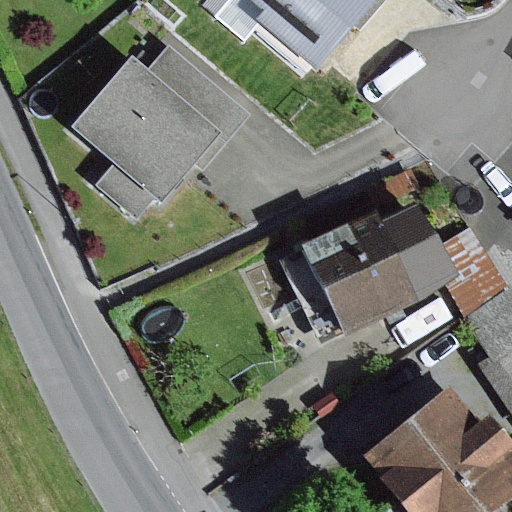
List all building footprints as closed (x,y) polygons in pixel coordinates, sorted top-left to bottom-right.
[(388,0),(247,0),(263,13),(256,21),(316,71),(354,29),(359,35),(388,0)] [(132,59),(72,129),(115,166),(96,186),(137,222),(153,201),(162,208),(193,168),(201,175),(252,116),(167,46),(147,72),(132,59)] [(376,213),(301,250),(345,338),(447,288),(455,284),(436,246),(415,203),(379,221),(376,213)] [(470,225),(436,246),(455,284),(447,288),(464,316),(507,290),(509,290),(470,225)] [(511,298),(507,290),(464,316),(494,365),(482,372),(511,417),(511,298)] [(479,425),(449,387),(361,458),(405,511),(499,511),(511,502),(511,447),(488,418),(479,425)]
